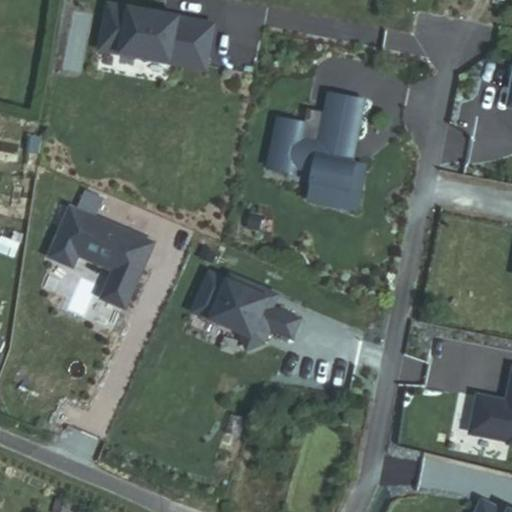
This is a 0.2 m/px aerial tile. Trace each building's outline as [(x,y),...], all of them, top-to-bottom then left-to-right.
[(217,31),(114,11),(105,56),(174,69),(175,65),(210,71),(217,31)] [(210,71),(175,65),(174,69),(209,76),(210,71)] [(283,127),(273,175),(296,180),(300,162),(320,166),(317,184),(312,208),(336,213),(340,195),(361,199),(367,173),(355,171),(340,168),(346,138),(361,141),(367,109),(332,102),(327,130),(323,152),(303,148),(306,132),(283,127)] [(327,130),(307,126),(306,132),(303,148),(323,152),(327,130)] [(361,141),(346,138),(340,168),(355,171),(361,141)] [(317,184),(320,166),(300,162),(296,180),(317,184)] [(358,217),(361,199),(340,195),(336,213),(358,217)] [(157,249),(74,214),(54,262),(76,272),(81,260),(119,276),(107,304),(129,314),(148,270),(146,269),(149,262),(151,262),(157,249)] [(211,277),(198,309),(217,317),(214,323),(242,335),(250,353),(267,346),(273,332),(295,342),(302,323),(274,311),(269,309),(274,295),(232,278),(230,284),(211,277)] [(280,298),(274,295),(269,309),(274,311),(280,298)] [(198,309),(195,316),(214,323),(217,317),(198,309)] [(511,380),(509,400),(473,394),(467,433),(508,439),(507,448),(511,448),(511,380)] [(511,511),(481,498),(474,511),(511,511)]
